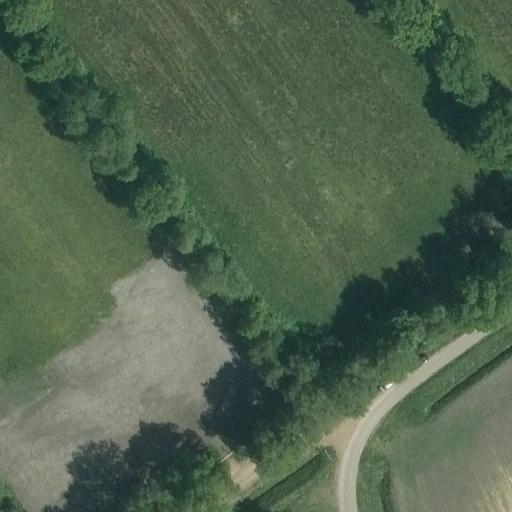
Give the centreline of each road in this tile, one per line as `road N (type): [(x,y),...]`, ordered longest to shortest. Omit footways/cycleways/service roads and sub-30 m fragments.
road 1 (unclassified): [(350,511),(349,463),(368,417),(511,310)]
road 2 (track): [(202,511),(303,443),(358,436)]
